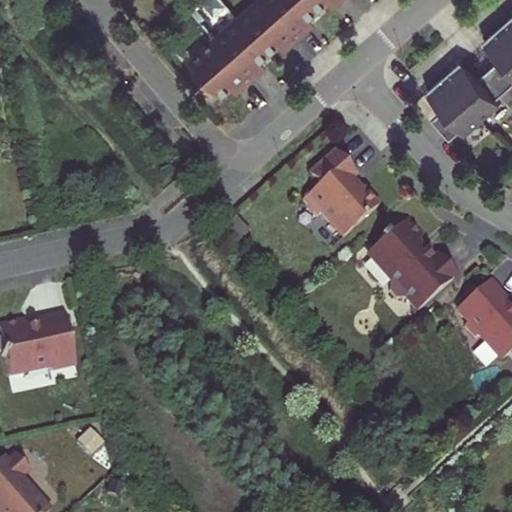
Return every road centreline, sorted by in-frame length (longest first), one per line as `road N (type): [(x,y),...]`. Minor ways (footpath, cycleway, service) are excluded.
road 1 (residential): [(0,264),(164,229),(245,166)]
road 2 (residential): [(245,166),(106,25),(97,0)]
road 3 (residential): [(511,218),(453,182),(355,70)]
road 4 (residential): [(245,166),(355,70)]
